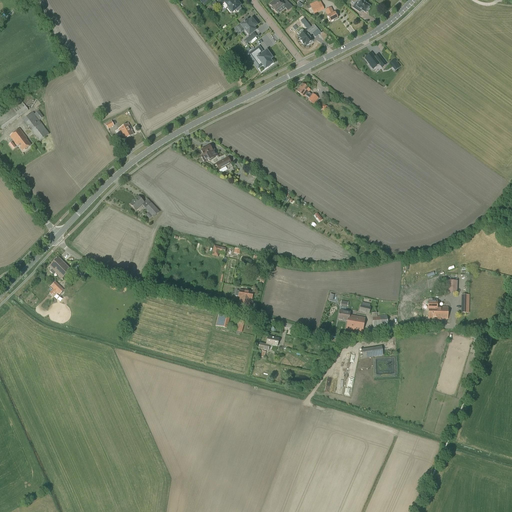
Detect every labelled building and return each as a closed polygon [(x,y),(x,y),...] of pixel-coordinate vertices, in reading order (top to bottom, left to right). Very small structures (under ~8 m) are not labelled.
[(241,9),(240,7),(241,6),(236,0),(234,2),(231,0),(228,0),(227,1),(225,0),(219,0),(218,1),(221,5),(224,2),(228,7),(227,7),(228,8),(227,9),(231,13),(231,12),(232,13),(236,10),(237,12),(241,9)] [(274,1),(269,5),(272,7),(271,8),(273,11),(274,10),(275,12),(283,6),(288,11),(292,7),(286,0),(282,3),(279,0),(278,0),(276,3),(274,1)] [(314,14),(324,10),(320,0),(310,5),(314,14)] [(365,13),(370,6),(361,0),(360,1),(356,2),(352,8),(359,13),(361,10),(365,13)] [(334,13),(331,7),(325,10),(330,22),(337,18),(335,13),(334,13)] [(257,25),(252,19),(248,22),(247,21),(244,23),(244,22),(239,25),(243,30),(244,29),(247,33),(246,33),(248,36),(255,31),(253,28),(257,25)] [(300,36),(299,36),(302,39),(300,41),(303,45),(305,43),(306,45),(307,45),(308,46),(310,44),(310,43),(312,41),(309,36),(314,32),(311,28),(303,19),(300,21),(309,32),(307,34),(305,32),(305,31),(304,32),(300,36)] [(260,56),(255,50),(249,55),(254,62),(257,60),(261,66),(262,65),(263,66),(265,69),(268,67),(269,66),(270,66),(270,65),(272,64),(269,60),(272,58),(270,56),(270,55),(269,55),(269,54),(269,53),(268,54),(266,51),(264,53),(260,56)] [(370,65),(373,68),(374,68),(380,63),(383,66),(386,63),(381,57),(378,60),(371,53),(365,58),(370,64),(370,65)] [(310,94),(311,93),(309,92),(310,90),(302,84),(297,91),(305,97),(308,93),(310,94)] [(314,104),(318,98),(312,94),(308,100),(314,104)] [(0,115),(0,128),(1,130),(18,118),(10,105),(6,108),(8,110),(0,115)] [(43,117),(38,111),(34,114),(33,113),(22,121),(31,132),(32,131),(40,142),(49,134),(39,121),(43,117)] [(108,130),(114,126),(111,121),(105,125),(108,130)] [(125,139),(133,135),(131,131),(132,130),(128,124),(118,129),(122,136),(125,139)] [(31,146),(26,139),(27,139),(19,129),(10,136),(17,146),(18,145),(23,151),(31,146)] [(212,151),(209,146),(201,151),(203,155),(203,156),(203,155),(206,161),(207,161),(217,156),(214,151),(212,150),(212,151)] [(220,174),(233,167),(228,158),(215,164),(220,174)] [(257,178),(259,174),(251,168),(248,173),(253,177),(254,176),(257,178)] [(145,208),(145,209),(148,213),(145,215),(149,219),(152,216),(153,218),(160,212),(151,203),(147,206),(138,196),(130,204),(136,210),(142,205),(145,208)] [(225,254),(226,248),(214,246),(212,256),(218,257),(219,252),(225,254)] [(59,269),(64,264),(58,258),(49,266),(52,269),(50,271),(53,275),(56,273),(58,275),(61,272),(59,269)] [(61,272),(58,275),(62,279),(71,270),(64,264),(59,269),(61,272)] [(456,294),(457,281),(445,280),(444,293),(456,294)] [(59,295),(64,290),(55,282),(50,287),(53,290),(49,293),(52,297),(56,293),(59,295)] [(236,291),(236,296),(238,297),(238,298),(239,298),(238,306),(249,307),(250,300),(250,299),(252,300),(253,293),(248,292),(244,292),(239,291),(236,291)] [(469,313),(469,295),(461,295),(461,313),(469,313)] [(447,319),(448,307),(437,307),(437,302),(428,302),(428,310),(429,310),(428,318),(437,319),(437,318),(440,318),(440,319),(447,319)] [(369,314),(371,308),(362,306),(360,305),(359,311),(369,314)] [(353,321),(354,316),(349,315),(350,312),(340,311),(338,320),(347,321),(347,318),(352,319),(352,321),(353,321)] [(376,313),(371,313),(373,327),(388,326),(387,316),(377,316),(376,313)] [(215,326),(227,329),(230,317),(218,314),(215,326)] [(347,318),(347,321),(346,329),(362,332),(365,318),(354,316),(353,321),(352,321),(352,319),(347,318)] [(241,333),(244,322),(238,320),(235,331),(241,333)] [(487,335),(480,335),(480,334),(476,334),(476,335),(473,335),(473,339),(475,339),(475,340),(480,341),(479,342),(487,343),(487,340),(487,335)] [(277,347),(279,339),(268,336),(266,345),(259,343),(258,348),(268,351),(269,345),(277,347)] [(363,359),(383,355),(382,347),(362,350),(363,359)]
